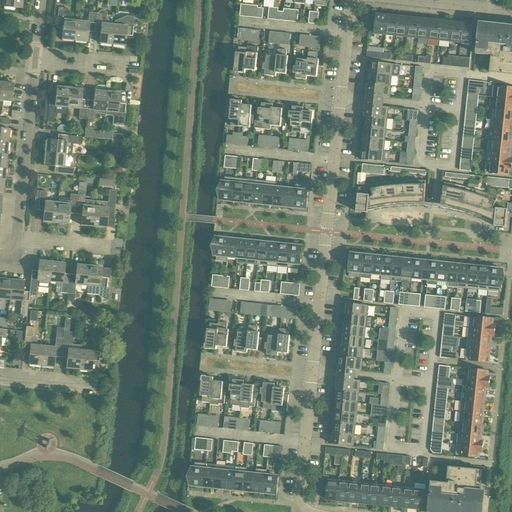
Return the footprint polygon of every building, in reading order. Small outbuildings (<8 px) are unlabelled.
[(22,9),(22,0),(3,0),(3,7),(22,9)] [(74,41),(76,21),(64,19),(65,10),(58,10),(56,26),(62,26),(61,40),(74,41)] [(98,14),(96,14),(94,30),(100,30),(99,43),(112,45),(114,25),(108,24),(108,21),(106,19),(107,13),(105,11),(101,11),(98,13),(98,14)] [(88,22),(76,21),(74,41),(87,42),(88,29),(94,30),(96,14),(89,13),(88,22)] [(371,35),(371,33),(385,35),(387,16),(376,15),(375,25),(371,24),(370,35),(371,35)] [(387,16),(385,35),(395,36),(397,17),(387,16)] [(114,25),(112,45),(125,46),(126,33),(132,34),(134,17),(126,17),(115,21),(115,22),(114,22),(114,25)] [(395,36),(407,37),(409,18),(397,17),(395,36)] [(407,37),(418,38),(420,19),(409,18),(407,37)] [(418,38),(428,39),(430,20),(420,19),(418,38)] [(430,20),(428,39),(439,40),(441,21),(430,20)] [(439,40),(450,41),(452,22),(441,21),(439,40)] [(452,22),(450,41),(461,43),(463,24),(452,22)] [(511,25),(478,22),(475,54),(491,56),(489,72),(511,74),(511,25)] [(461,43),(471,44),(473,25),(463,24),(461,43)] [(238,29),(237,38),(248,39),(249,30),(238,29)] [(248,39),(259,41),(260,31),(249,30),(248,39)] [(268,42),(279,43),(280,33),(269,32),(268,42)] [(290,34),(280,33),(279,43),(289,44),(290,34)] [(311,36),(300,35),(299,45),(310,46),(311,36)] [(320,47),(321,37),(311,36),(310,46),(320,47)] [(247,46),(247,48),(244,73),(245,74),(245,70),(255,71),(257,54),(258,47),(247,46)] [(234,56),(233,63),(235,63),(234,72),(244,73),(247,48),(238,47),(238,53),(236,53),(235,56),(234,56)] [(277,49),(277,57),(267,56),(266,64),(263,64),(263,70),(265,70),(264,76),(275,77),(278,49),(277,49)] [(278,49),(275,77),(276,73),(286,74),(288,56),(286,56),(286,50),(278,49)] [(296,67),(294,67),(293,73),(296,73),(295,79),(306,80),(308,53),(307,60),(297,59),(296,67)] [(317,53),(308,53),(306,80),(306,76),(317,77),(318,60),(316,59),(317,53)] [(370,74),(391,76),(393,65),(371,62),(370,74)] [(369,84),(367,84),(390,87),(391,76),(370,74),(369,84)] [(0,82),(0,106),(2,107),(3,102),(11,102),(13,84),(0,82)] [(381,102),(382,97),(382,98),(383,98),(383,97),(389,98),(390,87),(367,84),(365,100),(381,102)] [(511,88),(494,86),(492,97),(511,99),(511,88)] [(67,115),(67,109),(69,89),(56,87),(55,100),(49,100),(47,121),(53,122),(57,115),(57,114),(67,115)] [(468,87),(467,95),(475,96),(479,96),(480,89),(468,87)] [(82,90),(69,89),(67,109),(79,110),(78,119),(85,120),(87,104),(81,103),(82,90)] [(93,104),(87,104),(85,120),(92,121),(99,117),(99,115),(105,115),(105,113),(107,92),(94,91),(93,104)] [(120,94),(107,92),(105,113),(105,115),(113,116),(113,124),(123,125),(125,107),(119,107),(120,94)] [(511,99),(492,97),(492,98),(496,98),(495,108),(511,110),(511,99)] [(241,101),(231,100),(230,109),(228,109),(228,116),(229,116),(229,120),(231,120),(230,126),(239,127),(241,101)] [(381,107),(381,102),(365,100),(364,116),(387,119),(388,108),(382,107),(381,106),(381,107)] [(242,101),(241,101),(239,127),(249,128),(250,124),(253,124),(254,113),(251,112),(252,106),(242,105),(242,101)] [(256,105),(254,128),(270,130),(272,108),(273,105),(262,103),(261,105),(256,105)] [(300,133),(299,135),(300,135),(303,108),(292,107),(292,112),(289,112),(289,118),(291,118),(290,126),(292,126),(292,132),(300,133)] [(282,109),(272,108),(270,130),(270,126),(285,127),(287,116),(282,115),(282,109)] [(310,136),(311,130),(313,112),(303,111),(303,108),(300,135),(310,136)] [(490,119),(511,120),(511,110),(495,108),(491,108),(490,118),(490,119)] [(366,117),(365,127),(386,130),(387,119),(364,116),(364,117),(366,117)] [(489,129),(511,131),(511,120),(490,119),(489,129)] [(386,130),(365,127),(363,138),(385,140),(386,130)] [(0,141),(8,143),(10,130),(0,128),(0,141)] [(92,129),(85,128),(85,137),(94,138),(94,132),(92,132),(92,129)] [(488,140),(511,143),(511,140),(511,131),(489,129),(488,140)] [(47,140),(45,153),(66,155),(67,143),(81,145),(82,138),(60,135),(60,141),(47,140)] [(226,144),(237,145),(238,136),(227,135),(226,144)] [(248,137),(238,136),(237,145),(247,146),(248,137)] [(267,148),(268,139),(258,138),(257,147),(267,148)] [(385,141),(385,140),(363,138),(362,149),(378,150),(382,150),(383,141),(385,141)] [(278,149),(279,140),(268,139),(267,148),(278,149)] [(487,151),(511,153),(511,143),(488,140),(487,151)] [(0,141),(0,154),(7,155),(8,143),(0,141)] [(299,142),(288,141),(287,150),(298,151),(299,142)] [(299,142),(298,151),(309,153),(310,144),(299,142)] [(378,151),(378,150),(362,149),(361,160),(377,162),(377,161),(381,161),(382,152),(378,151)] [(511,163),(511,158),(510,158),(511,153),(487,151),(486,162),(511,164),(511,163)] [(65,167),(66,155),(45,153),(44,166),(57,167),(57,173),(73,175),(74,168),(65,167)] [(509,170),(511,171),(511,164),(486,162),(485,173),(508,175),(509,170)] [(298,164),(297,172),(311,173),(312,165),(298,163),(298,164)] [(361,173),(384,175),(384,166),(362,164),(361,173)] [(426,171),(391,167),(390,172),(425,175),(426,171)] [(222,182),(220,200),(233,201),(235,183),(235,178),(224,177),(224,182),(222,182)] [(235,178),(235,183),(233,201),(243,202),(245,179),(235,178)] [(491,178),(490,187),(508,188),(509,179),(491,178)] [(243,202),(253,203),(255,180),(245,179),(243,202)] [(255,180),(253,203),(263,204),(266,181),(255,180)] [(367,213),(367,212),(368,208),(375,207),(385,205),(394,204),(404,203),(414,203),(424,203),(425,181),(414,180),(403,181),(392,181),(381,183),(371,185),(358,188),(356,212),(367,213)] [(276,182),(266,181),(263,204),(273,205),(276,182)] [(283,206),(285,189),(276,187),(276,182),(273,205),(283,206)] [(466,187),(444,183),(440,205),(445,206),(450,207),(455,208),(461,209),(466,187)] [(295,190),(285,189),(283,206),(294,207),(296,184),(295,190)] [(296,184),(294,207),(305,209),(308,186),(296,184)] [(487,194),(466,187),(461,209),(465,210),(469,212),(474,213),(479,215),(482,216),(487,194)] [(55,223),(57,203),(46,201),(47,192),(39,191),(38,208),(44,208),(42,221),(55,223)] [(114,216),(116,191),(109,191),(108,203),(96,201),(93,227),(106,228),(108,215),(114,216)] [(497,198),(487,194),(482,216),(488,218),(493,221),(497,198)] [(76,212),(77,195),(70,195),(70,199),(65,199),(64,203),(57,203),(55,223),(68,224),(70,211),(76,212)] [(85,196),(77,195),(76,212),(82,212),(80,225),(93,227),(96,201),(84,200),(85,196)] [(508,203),(497,198),(493,221),(494,222),(494,226),(505,227),(508,203)] [(216,261),(227,262),(229,239),(216,238),(214,255),(216,256),(216,261)] [(239,240),(229,239),(227,262),(227,257),(237,258),(239,240)] [(239,240),(237,258),(237,263),(247,264),(249,241),(239,240)] [(247,264),(257,265),(259,242),(249,241),(247,264)] [(269,243),(259,242),(257,265),(267,266),(269,243)] [(280,244),(269,243),(267,266),(277,267),(280,244)] [(277,267),(287,268),(290,245),(280,244),(277,267)] [(301,246),(290,245),(287,268),(299,269),(301,246)] [(360,278),(360,273),(361,273),(362,255),(351,254),(348,277),(360,278)] [(371,274),(373,256),(362,255),(361,273),(360,278),(370,279),(371,274)] [(380,275),(380,280),(383,257),(373,256),(371,274),(380,275)] [(390,281),(391,276),(393,258),(383,257),(380,280),(390,281)] [(393,258),(391,276),(401,277),(403,259),(393,258)] [(403,259),(401,277),(411,278),(413,260),(403,259)] [(413,260),(411,278),(422,279),(424,261),(413,260)] [(49,283),(51,263),(38,261),(37,274),(31,274),(29,295),(29,296),(36,297),(37,288),(49,289),(49,283)] [(437,281),(439,263),(424,261),(422,279),(427,279),(426,285),(437,286),(437,281)] [(64,264),(51,263),(49,283),(61,284),(60,293),(67,294),(69,278),(63,277),(64,264)] [(449,264),(439,263),(437,281),(448,282),(449,264)] [(460,265),(449,264),(448,282),(447,287),(457,288),(458,283),(460,265)] [(75,278),(69,278),(67,294),(67,300),(74,301),(75,285),(87,287),(89,266),(76,265),(75,278)] [(460,265),(458,283),(457,288),(467,289),(470,266),(460,265)] [(98,297),(105,298),(107,281),(101,281),(102,268),(89,266),(87,287),(86,294),(98,295),(98,297)] [(470,266),(467,289),(477,290),(480,267),(470,266)] [(490,268),(480,267),(477,290),(488,291),(490,268)] [(490,268),(488,291),(499,292),(502,269),(490,268)] [(0,299),(9,301),(11,281),(0,279),(0,299)] [(11,281),(9,301),(21,302),(20,315),(27,316),(27,308),(29,296),(29,295),(23,295),(24,282),(11,281)] [(345,315),(366,317),(368,306),(346,303),(345,315)] [(93,307),(86,306),(85,316),(92,316),(93,307)] [(365,328),(366,317),(345,315),(344,325),(359,327),(365,328)] [(469,328),(495,330),(495,324),(493,324),(493,319),(470,317),(469,328)] [(207,332),(205,332),(204,339),(206,339),(205,349),(216,350),(219,322),(218,322),(218,324),(210,323),(209,329),(207,329),(207,332)] [(219,322),(216,350),(217,346),(227,347),(228,330),(226,329),(227,323),(219,322)] [(364,338),(365,328),(359,327),(344,325),(343,336),(364,338)] [(236,352),(246,353),(249,326),(248,333),(238,332),(237,340),(235,340),(234,346),(236,347),(236,352)] [(258,327),(249,326),(246,353),(247,353),(247,349),(257,350),(258,345),(260,345),(261,339),(259,338),(259,333),(257,333),(258,327)] [(28,365),(41,366),(43,346),(36,345),(37,338),(34,338),(36,328),(25,327),(23,351),(29,351),(28,365)] [(494,337),(495,330),(469,328),(467,338),(491,341),(492,336),(494,337)] [(266,355),(277,356),(280,329),(279,329),(279,331),(271,330),(270,336),(268,336),(268,343),(265,343),(265,349),(267,350),(266,355)] [(280,329),(277,356),(278,353),(288,354),(290,336),(288,336),(288,330),(280,329)] [(63,331),(63,339),(61,355),(67,355),(65,368),(79,370),(81,350),(74,349),(75,346),(72,345),(73,333),(63,331)] [(364,338),(343,336),(342,347),(357,349),(363,349),(364,338)] [(55,347),(43,346),(41,366),(54,367),(55,354),(61,355),(63,339),(56,338),(55,347)] [(467,338),(466,349),(490,352),(491,341),(467,338)] [(92,351),(81,350),(79,370),(92,371),(93,358),(99,359),(101,342),(93,342),(92,351)] [(339,357),(356,359),(357,349),(342,347),(341,357),(339,357)] [(466,349),(465,360),(489,363),(490,352),(466,349)] [(337,369),(338,369),(338,374),(354,375),(354,370),(361,371),(362,360),(356,359),(339,357),(337,369)] [(439,365),(438,377),(446,378),(447,366),(439,365)] [(488,371),(468,369),(467,380),(489,382),(490,376),(488,376),(488,371)] [(337,378),(335,390),(359,392),(360,381),(354,380),(353,380),(354,375),(338,374),(337,378)] [(202,376),(201,385),(200,385),(199,392),(201,393),(200,396),(202,396),(202,402),(210,403),(210,405),(213,378),(202,376)] [(213,378),(210,405),(219,406),(219,404),(224,404),(226,389),(222,389),(223,382),(213,381),(213,378)] [(241,408),(243,381),(233,380),(232,387),(230,387),(229,394),(231,394),(231,399),(241,400),(240,408),(241,408)] [(489,382),(467,380),(466,391),(486,393),(486,388),(489,389),(489,382)] [(244,381),(243,381),(241,408),(249,409),(249,407),(254,407),(256,393),(253,393),(254,385),(243,384),(244,381)] [(271,409),(274,384),(263,383),(263,390),(260,390),(260,397),(262,397),(261,402),(263,402),(263,408),(271,409)] [(274,384),(271,409),(287,411),(288,395),(284,395),(284,389),(274,388),(274,384)] [(335,390),(337,390),(336,401),(357,403),(359,392),(335,390)] [(465,401),(461,400),(461,401),(485,404),(486,393),(466,391),(465,401)] [(356,414),(357,403),(336,401),(335,412),(356,414)] [(485,404),(461,401),(460,412),(483,414),(485,404)] [(356,414),(335,412),(334,422),(355,425),(356,414)] [(460,412),(459,423),(463,423),(482,425),(483,414),(460,412)] [(196,425),(207,426),(208,418),(208,417),(203,416),(204,415),(197,414),(196,425)] [(219,417),(209,416),(208,426),(218,428),(219,417)] [(229,429),(238,430),(239,422),(240,419),(230,418),(229,429)] [(334,422),(333,433),(354,435),(355,425),(334,422)] [(482,425),(463,423),(462,434),(481,436),(482,425)] [(354,435),(333,433),(332,444),(353,447),(354,435)] [(456,444),(483,447),(483,441),(481,440),(481,436),(462,434),(461,444),(457,444),(456,444)] [(208,439),(196,438),(194,450),(207,451),(207,447),(208,439)] [(383,443),(384,439),(377,438),(376,442),(374,442),(374,449),(383,450),(383,443)] [(479,453),(482,453),(483,447),(456,444),(455,455),(479,457),(479,453)] [(273,446),(272,455),(272,458),(282,459),(283,447),(273,446)] [(192,467),(190,485),(203,487),(205,464),(195,463),(194,468),(192,467)] [(205,464),(203,487),(213,488),(215,472),(215,465),(205,464)] [(215,472),(213,488),(223,489),(225,471),(226,466),(215,465),(215,472)] [(482,511),(485,490),(480,490),(482,470),(448,466),(446,483),(431,481),(427,511),(482,511)] [(235,472),(233,490),(244,491),(245,473),(246,473),(246,468),(235,467),(235,472)] [(256,474),(254,492),(264,493),(266,475),(267,470),(256,469),(255,474),(256,474)] [(225,471),(223,489),(233,490),(235,472),(225,471)] [(245,473),(244,491),(254,492),(256,474),(255,474),(246,473),(245,473)] [(266,475),(264,493),(276,494),(277,476),(266,475)] [(337,501),(339,482),(324,480),(323,489),(326,490),(325,499),(337,501)] [(349,483),(339,482),(337,501),(343,501),(347,502),(347,500),(349,483)] [(360,484),(349,483),(347,500),(347,502),(352,502),(358,503),(360,484)] [(364,503),(369,504),(369,502),(371,485),(360,484),(358,503),(364,503)] [(371,485),(369,502),(369,504),(373,504),(380,505),(382,486),(371,485)] [(390,506),(391,504),(392,487),(382,486),(380,505),(386,506),(390,506)] [(403,488),(392,487),(391,504),(390,506),(395,507),(401,507),(403,488)] [(403,488),(401,507),(407,508),(412,508),(412,506),(414,489),(403,488)] [(414,489),(412,506),(412,508),(423,510),(425,491),(414,489)]
